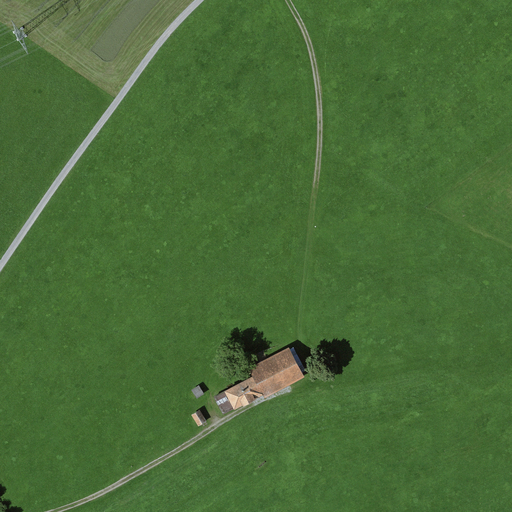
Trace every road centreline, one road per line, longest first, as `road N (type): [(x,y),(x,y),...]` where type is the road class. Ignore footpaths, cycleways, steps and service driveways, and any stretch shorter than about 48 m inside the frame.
road 1 (track): [(316,183),(299,326),(309,382),(96,497),(51,511)]
road 2 (track): [(201,0),(161,40),(0,265)]
road 3 (track): [(316,183),(321,110),(312,51),(288,0)]
